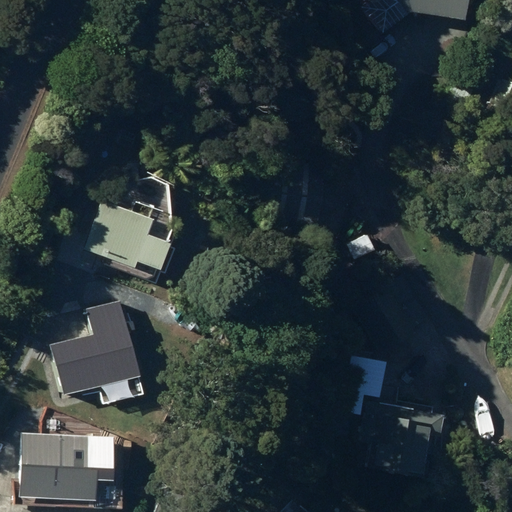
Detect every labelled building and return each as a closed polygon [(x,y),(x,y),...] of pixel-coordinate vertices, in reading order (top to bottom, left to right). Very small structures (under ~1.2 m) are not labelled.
[(364,0),(350,10),(370,38),(400,16),(452,24),(455,0),(364,0)] [(274,221),(309,224),(313,181),(279,178),(274,221)] [(92,197),(75,246),(121,262),(123,256),(145,264),(155,236),(133,228),(138,213),(92,197)] [(361,233),(343,242),(350,256),(368,247),(361,233)] [(407,327),(406,324),(422,315),(397,272),(381,281),(380,280),(344,301),(371,348),(407,327)] [(87,330),(43,343),(56,391),(128,371),(108,300),(81,307),(87,330)] [(430,428),(433,412),(361,399),(354,438),(363,439),(359,465),(413,474),(417,450),(435,454),(439,429),(430,428)] [(9,492),(14,492),(14,501),(103,504),(105,450),(84,449),(85,432),(11,428),(9,492)] [(302,511),(289,500),(278,511),(302,511)] [(147,511),(171,511),(172,509),(151,502),(147,511)]
